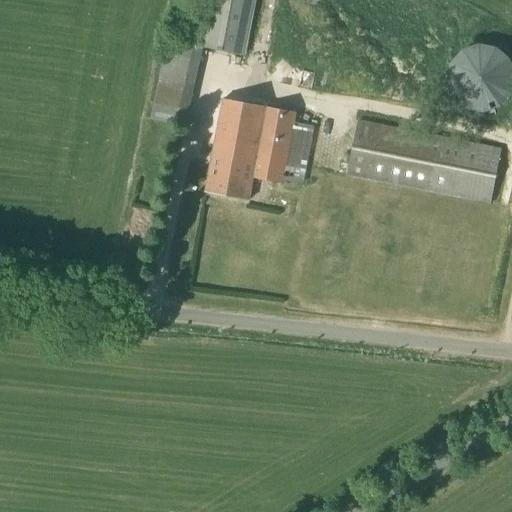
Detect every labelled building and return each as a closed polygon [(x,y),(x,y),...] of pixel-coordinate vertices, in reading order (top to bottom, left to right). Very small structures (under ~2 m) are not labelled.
[(207,0),(198,47),(204,48),(245,57),(256,0),(207,0)] [(394,0),(386,10),(400,23),(414,7),(406,0),(394,0)] [(330,4),(311,18),(346,66),(365,52),(330,4)] [(484,114),(500,108),(511,95),(511,65),(510,60),(497,48),(479,45),(462,50),(450,64),(447,81),(453,97),(466,110),(484,114)] [(303,185),(314,126),(295,123),(296,114),(224,100),(206,192),(249,201),(253,178),(283,184),(284,182),(303,185)] [(488,205),(502,150),(358,121),(347,177),(488,205)]
